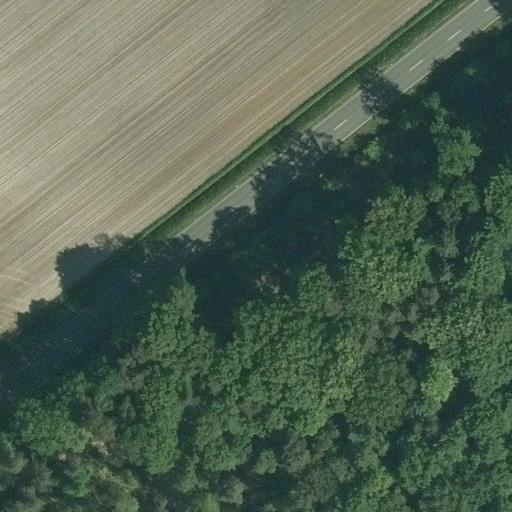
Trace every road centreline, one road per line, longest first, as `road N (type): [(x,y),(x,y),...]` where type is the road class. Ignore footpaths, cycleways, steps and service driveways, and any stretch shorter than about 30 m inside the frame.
road 1 (primary): [(0,393),(497,0)]
road 2 (track): [(148,276),(317,511)]
